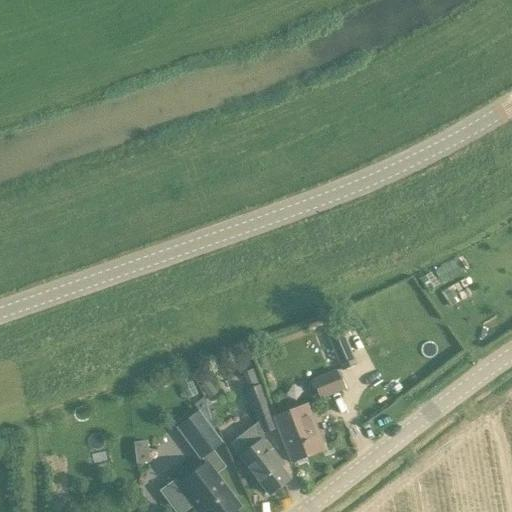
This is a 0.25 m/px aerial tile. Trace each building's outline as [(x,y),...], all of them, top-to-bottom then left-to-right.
[(444,284),(444,273),(425,273),(425,284),(444,284)] [(352,357),(351,354),(341,328),(326,334),(337,363),(352,357)] [(320,400),(343,390),(333,369),(311,379),(320,400)] [(207,379),(199,385),(209,398),(216,392),(207,379)] [(257,387),(244,392),(256,424),(259,431),(272,427),(257,387)] [(174,483),(162,492),(176,511),(182,511),(191,506),(193,509),(197,506),(200,511),(231,511),(239,507),(215,475),(225,467),(212,449),(221,443),(212,431),(216,429),(203,399),(193,406),(198,412),(188,420),(177,428),(179,430),(186,440),(200,458),(205,465),(176,486),(174,483)] [(307,405),(273,417),(291,462),(324,449),(307,405)] [(256,424),(231,443),(241,456),(240,457),(269,494),(288,479),(278,467),(282,463),(262,439),(259,431),(256,424)] [(140,461),(149,460),(149,440),(139,441),(140,461)]
